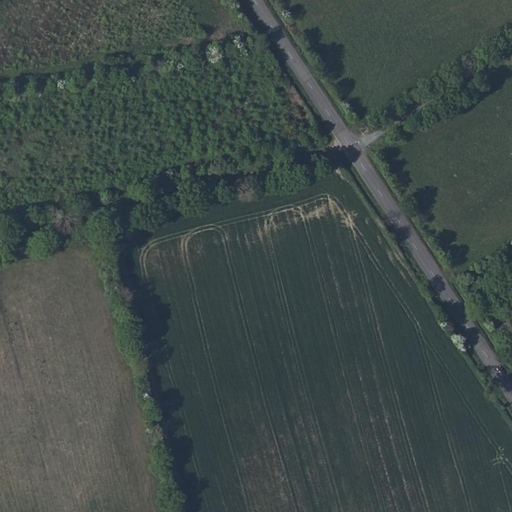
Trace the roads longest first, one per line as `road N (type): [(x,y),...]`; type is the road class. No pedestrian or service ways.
road 1 (unclassified): [(0,243),(349,147)]
road 2 (tertiary): [(511,395),(349,147)]
road 3 (track): [(349,147),(511,44)]
road 4 (tertiary): [(349,147),(252,0)]
